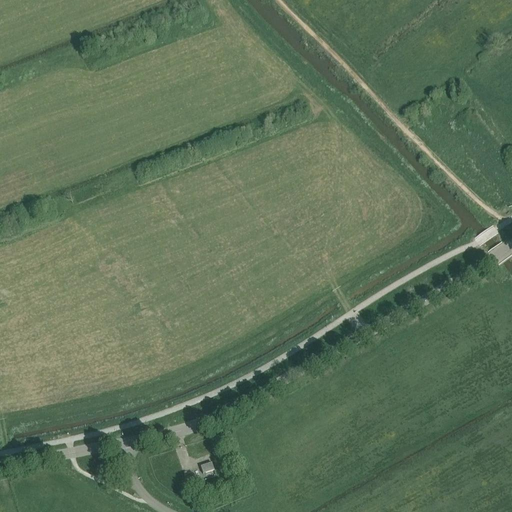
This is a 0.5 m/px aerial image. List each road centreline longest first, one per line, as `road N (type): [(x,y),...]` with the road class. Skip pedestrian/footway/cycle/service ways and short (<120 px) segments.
road 1 (tertiary): [(122,441),(245,399),(511,244)]
road 2 (tertiary): [(0,467),(122,441)]
